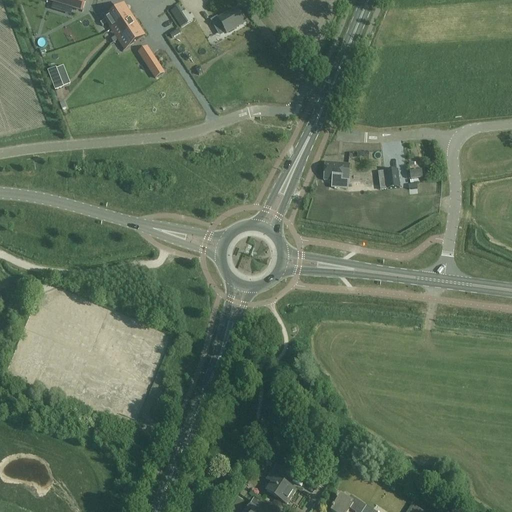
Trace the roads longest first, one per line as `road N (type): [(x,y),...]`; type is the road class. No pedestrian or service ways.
road 1 (unclassified): [(0,153),(175,136),(249,112),(291,110),(305,81)]
road 2 (secondary): [(154,511),(240,285)]
road 3 (unclassified): [(0,192),(161,229)]
road 4 (primary): [(443,280),(284,258)]
road 5 (primary): [(265,224),(327,93)]
road 6 (unclassified): [(443,280),(453,142)]
